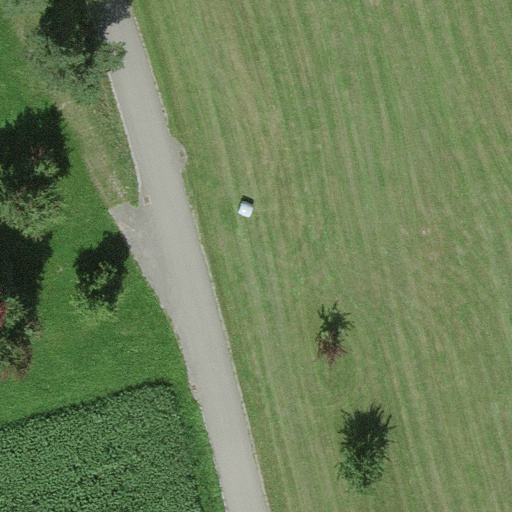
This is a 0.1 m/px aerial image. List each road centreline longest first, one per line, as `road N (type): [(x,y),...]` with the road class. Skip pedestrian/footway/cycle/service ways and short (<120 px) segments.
road 1 (unclassified): [(105,0),(211,342),(252,511)]
road 2 (track): [(199,302),(125,205),(28,52)]
